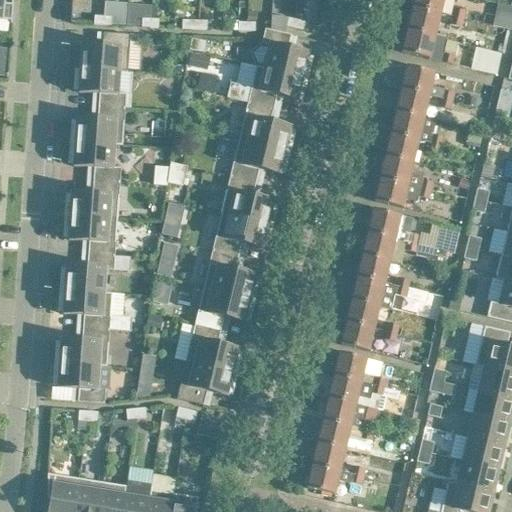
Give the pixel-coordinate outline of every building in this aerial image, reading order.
[(4,0),(0,0),(0,20),(10,22),(10,25),(11,25),(13,3),(11,3),(11,6),(4,5),(4,0)] [(170,0),(191,12),(198,0),(170,0)] [(439,15),(442,0),(413,0),(412,9),(439,15)] [(511,8),(497,5),(492,27),(511,31),(511,8)] [(434,38),(439,15),(412,9),(406,32),(434,38)] [(453,9),(451,18),(463,20),(465,12),(453,9)] [(102,26),(102,18),(94,17),(93,26),(102,26)] [(110,18),(102,18),(102,26),(110,27),(110,18)] [(461,29),(463,20),(451,18),(449,26),(461,29)] [(293,29),(295,21),(288,19),(286,28),(293,29)] [(149,29),(150,20),(141,20),(141,29),(149,29)] [(158,21),(150,20),(149,29),(158,29),(158,21)] [(194,31),(194,22),(182,21),(181,30),(194,31)] [(304,23),(295,21),(293,29),(302,32),(304,23)] [(207,22),(194,22),(194,31),(206,31),(207,22)] [(246,32),(246,24),(238,23),(237,32),(246,32)] [(255,24),(246,24),(246,32),(254,33),(255,24)] [(261,45),(251,54),(255,67),(256,67),(264,69),(306,80),(310,63),(306,62),(307,55),(287,50),(291,36),(265,30),(261,45)] [(203,41),(203,33),(178,32),(177,40),(203,41)] [(446,41),(434,38),(406,32),(401,54),(452,66),(454,58),(442,56),(446,41)] [(127,73),(129,36),(103,34),(102,48),(81,46),(81,53),(76,53),(75,70),(118,73),(127,73)] [(500,53),(476,47),(471,70),(495,76),(500,53)] [(186,51),(186,63),(201,64),(201,52),(186,51)] [(302,96),(306,80),(264,69),(256,67),(250,91),(229,86),(226,101),(247,105),(273,110),(276,97),(296,102),(298,95),(302,96)] [(430,88),(434,74),(407,67),(401,91),(428,98),(440,101),(451,103),(454,94),(430,88)] [(117,95),(118,73),(75,70),(74,86),(78,87),(78,94),(99,95),(98,108),(124,110),(125,96),(117,95)] [(223,84),(234,85),(236,73),(214,70),(210,98),(221,100),(223,84)] [(401,91),(396,113),(423,120),(428,98),(401,91)] [(440,101),(438,108),(450,111),(451,103),(440,101)] [(270,124),(273,110),(247,105),(238,141),(289,153),(293,137),(288,136),(290,129),(270,124)] [(122,147),(124,110),(98,108),(97,121),(76,120),(76,127),(71,127),(70,143),(113,146),(122,147)] [(435,123),(423,120),(396,113),(390,136),(418,142),(430,145),(441,147),(443,138),(432,136),(435,123)] [(478,147),(481,136),(469,133),(467,144),(478,147)] [(412,165),(418,142),(390,136),(385,158),(412,165)] [(285,170),(289,153),(238,141),(229,178),(255,184),(258,170),(278,175),(280,168),(285,170)] [(112,169),(113,146),(70,143),(68,160),(73,160),(73,168),(93,169),(92,182),(119,184),(120,170),(112,169)] [(439,156),(441,147),(430,145),(428,153),(439,156)] [(410,173),(412,165),(385,158),(380,180),(407,187),(407,186),(419,189),(430,192),(432,183),(421,181),(422,176),(410,173)] [(184,188),(188,169),(170,164),(167,184),(184,188)] [(494,169),(482,166),(479,177),(492,180),(494,169)] [(166,187),(167,173),(157,172),(156,186),(166,187)] [(251,197),(255,184),(229,178),(220,215),(271,227),(275,211),(270,210),(272,203),(251,197)] [(407,186),(407,187),(380,180),(375,203),(402,210),(403,202),(415,205),(417,197),(428,200),(430,192),(419,189),(407,186)] [(117,221),(119,184),(92,182),(92,195),(71,194),(70,201),(66,200),(64,217),(117,221)] [(489,193),(476,190),(473,201),(486,204),(489,193)] [(460,224),(465,200),(454,198),(448,221),(460,224)] [(483,215),(486,204),(473,201),(471,212),(483,215)] [(408,235),(412,220),(373,211),(367,233),(394,240),(417,246),(419,238),(408,235)] [(267,244),(271,227),(220,215),(212,252),(238,258),(241,245),(261,250),(263,243),(267,244)] [(114,258),(117,221),(64,217),(63,234),(68,234),(68,241),(88,243),(87,256),(114,258)] [(458,232),(439,228),(433,250),(439,251),(453,255),(458,232)] [(367,233),(362,256),(389,263),(394,240),(367,233)] [(511,259),(511,234),(506,233),(500,256),(511,259)] [(480,240),(468,237),(465,248),(478,251),(480,240)] [(406,243),(404,251),(415,254),(415,256),(436,262),(439,251),(433,250),(417,246),(406,243)] [(475,262),(478,251),(465,248),(463,259),(475,262)] [(234,272),(238,258),(212,252),(203,289),(253,301),(257,285),(253,284),(254,277),(234,272)] [(130,259),(114,258),(87,256),(86,269),(66,267),(65,275),(60,274),(59,291),(103,294),(105,271),(129,273),(130,259)] [(383,284),(389,263),(362,256),(357,278),(383,284)] [(511,283),(511,259),(500,256),(495,280),(505,282),(511,283)] [(405,299),(407,290),(396,287),(383,284),(357,278),(351,300),(378,306),(390,309),(393,296),(405,299)] [(409,282),(398,279),(396,287),(407,290),(409,282)] [(511,283),(505,282),(499,305),(490,303),(486,318),(511,324),(511,321),(511,283)] [(250,317),(253,301),(203,289),(194,326),(220,332),(223,319),(243,323),(245,316),(250,317)] [(441,299),(407,290),(405,299),(439,306),(441,299)] [(59,291),(58,308),(63,308),(62,315),(83,317),(82,330),(109,332),(130,333),(131,320),(122,320),(124,296),(111,295),(103,294),(59,291)] [(373,330),(378,306),(351,300),(346,323),(373,330)] [(417,330),(436,331),(437,321),(418,320),(417,330)] [(367,352),(373,330),(346,323),(340,346),(367,352)] [(386,324),(384,333),(396,336),(398,327),(386,324)] [(217,346),(220,332),(194,326),(185,363),(236,375),(240,359),(235,358),(237,351),(217,346)] [(511,350),(506,349),(509,334),(484,328),(474,367),(484,369),(511,375),(511,350)] [(106,368),(109,332),(82,330),(81,343),(61,341),(60,348),(55,348),(54,365),(98,368),(106,368)] [(394,344),(396,336),(384,333),(382,341),(394,344)] [(338,354),(333,377),(360,383),(365,360),(358,358),(338,354)] [(232,391),(236,375),(185,363),(176,400),(202,406),(206,392),(226,397),(227,390),(232,391)] [(96,391),(98,368),(54,365),(53,381),(58,382),(57,389),(78,391),(77,404),(104,406),(105,391),(96,391)] [(511,400),(511,375),(484,369),(479,393),(511,400)] [(446,373),(433,370),(431,381),(443,384),(446,373)] [(378,411),(383,389),(371,386),(360,383),(333,377),(327,399),(366,408),(378,411)] [(373,377),(371,386),(383,389),(383,387),(385,380),(383,379),(373,377)] [(441,395),(443,384),(431,381),(428,392),(441,395)] [(508,424),(511,406),(511,400),(479,393),(473,416),(508,424)] [(363,422),(366,408),(327,399),(322,421),(349,428),(361,431),(373,434),(375,425),(363,422)] [(442,408),(429,405),(427,417),(439,420),(442,408)] [(145,409),(135,410),(136,420),(146,419),(145,409)] [(185,421),(187,411),(177,409),(175,419),(185,421)] [(136,420),(135,410),(126,411),(127,421),(136,420)] [(196,414),(187,411),(185,421),(194,423),(196,414)] [(87,423),(88,413),(78,412),(78,422),(87,423)] [(98,413),(88,413),(87,423),(97,424),(98,413)] [(502,448),(508,424),(473,416),(467,439),(502,448)] [(343,451),(349,428),(322,421),(317,445),(343,451)] [(124,443),(125,432),(107,431),(106,442),(124,443)] [(371,442),(373,434),(361,431),(359,439),(371,442)] [(497,471),(502,448),(467,439),(462,463),(497,471)] [(433,444),(421,441),(418,452),(431,455),(433,444)] [(338,473),(343,451),(317,445),(312,467),(338,473)] [(428,466),(431,455),(418,452),(416,463),(428,466)] [(491,494),(497,471),(462,463),(456,486),(491,494)] [(350,476),(338,473),(312,467),(306,489),(321,493),(320,496),(330,498),(330,495),(333,495),(336,482),(348,485),(348,484),(360,486),(361,479),(350,476)] [(352,467),(350,476),(361,479),(364,470),(352,467)] [(73,511),(78,480),(47,475),(47,501),(50,501),(47,511),(73,511)] [(97,511),(102,484),(78,480),(73,511),(97,511)] [(121,511),(124,497),(126,488),(102,484),(97,511),(121,511)] [(487,511),(491,494),(456,486),(447,484),(440,511),(487,511)] [(170,511),(173,495),(149,492),(148,501),(145,511),(170,511)] [(195,511),(197,499),(173,495),(170,511),(195,511)] [(145,511),(148,501),(124,497),(121,511),(145,511)]
